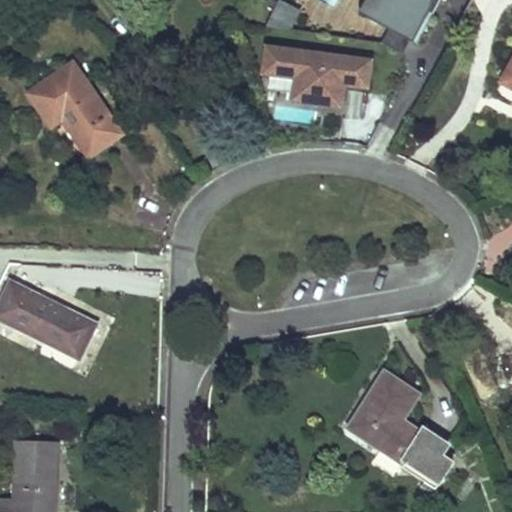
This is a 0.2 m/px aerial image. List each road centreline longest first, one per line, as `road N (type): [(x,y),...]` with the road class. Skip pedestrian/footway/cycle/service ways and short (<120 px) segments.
road 1 (residential): [(182,339),(432,296),(460,277),(467,255),(462,228),(443,205),(399,177),(348,164),(295,165),(242,179),(192,218),(185,251)]
road 2 (residential): [(182,339),(177,511)]
